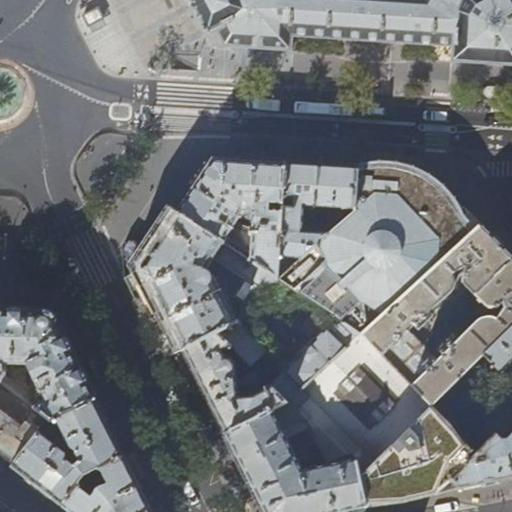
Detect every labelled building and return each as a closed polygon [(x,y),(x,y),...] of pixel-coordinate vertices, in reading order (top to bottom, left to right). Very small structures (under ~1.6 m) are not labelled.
[(511,0),(188,0),(207,35),(218,29),(226,44),(292,50),(293,35),(454,46),(453,61),(511,64),(511,0)] [(99,8),(83,16),(89,26),(104,18),(99,8)] [(177,211),(279,278),(287,163),(213,158),(197,181),(177,211)] [(327,165),(287,163),(279,278),(293,266),(328,235),(304,232),(305,205),(356,208),(359,167),(327,165)] [(359,167),(356,208),(356,210),(339,225),(333,230),(328,235),(293,266),(305,281),(296,289),(337,316),(363,334),(482,224),(454,196),(431,172),(359,167)] [(177,211),(157,241),(141,265),(160,304),(183,349),(219,333),(241,355),(251,366),(268,351),(239,320),(237,322),(212,271),(209,269),(206,269),(213,258),(267,293),(281,280),(279,278),(177,211)] [(330,227),(333,230),(339,225),(336,222),(330,227)] [(511,255),(497,240),(482,224),(363,334),(399,369),(425,343),(412,330),(417,325),(422,328),(431,319),(428,315),(452,292),(455,286),(456,283),(457,278),(456,272),(464,265),(468,269),(467,272),(466,279),(466,282),(477,293),(511,259),(511,255)] [(511,259),(477,293),(487,303),(487,304),(489,305),(499,305),(503,304),(507,307),(500,315),(494,314),(488,314),(485,315),(479,318),(455,342),(451,339),(442,348),(445,352),(440,358),(425,343),(399,369),(434,405),(448,391),(484,355),(511,326),(511,259)] [(0,311),(0,380),(19,397),(25,390),(11,378),(8,380),(4,377),(4,364),(27,365),(45,402),(32,408),(49,422),(95,399),(72,355),(51,313),(22,312),(0,311)] [(363,334),(337,316),(314,341),(313,341),(298,356),(299,357),(271,386),(288,403),(363,334)] [(511,326),(484,355),(500,371),(511,359),(511,326)] [(234,361),(241,355),(219,333),(183,349),(206,395),(226,433),(288,403),(271,386),(254,395),(240,397),(236,364),(234,361)] [(399,369),(363,334),(288,403),(226,433),(246,474),(265,511),(342,511),(367,507),(361,477),(433,406),(434,405),(399,369)] [(0,380),(0,450),(15,462),(45,425),(49,422),(32,408),(19,397),(0,380)] [(95,399),(49,422),(45,425),(15,462),(12,466),(41,489),(62,505),(86,475),(124,456),(105,419),(95,399)] [(454,481),(478,455),(461,440),(453,427),(433,406),(361,477),(367,507),(392,502),(438,492),(461,488),(454,481)] [(478,455),(454,481),(461,488),(490,482),(511,477),(511,436),(510,439),(504,439),(498,434),(494,438),(478,455)] [(86,475),(62,505),(70,511),(152,511),(139,487),(124,456),(86,475)]
